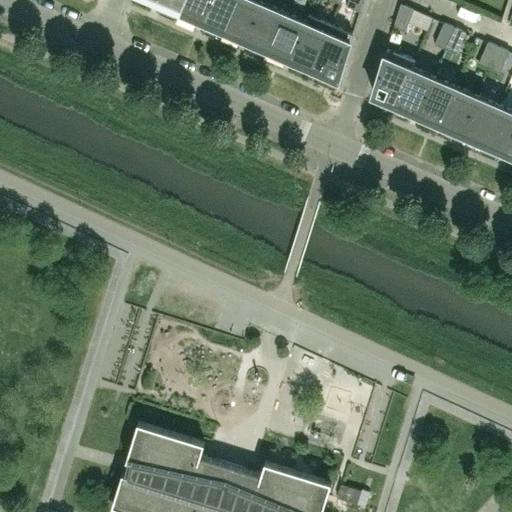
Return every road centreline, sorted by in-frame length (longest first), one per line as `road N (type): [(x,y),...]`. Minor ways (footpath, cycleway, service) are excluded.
road 1 (residential): [(331,146),(99,45)]
road 2 (residential): [(511,223),(331,146)]
road 3 (residential): [(331,146),(381,0)]
